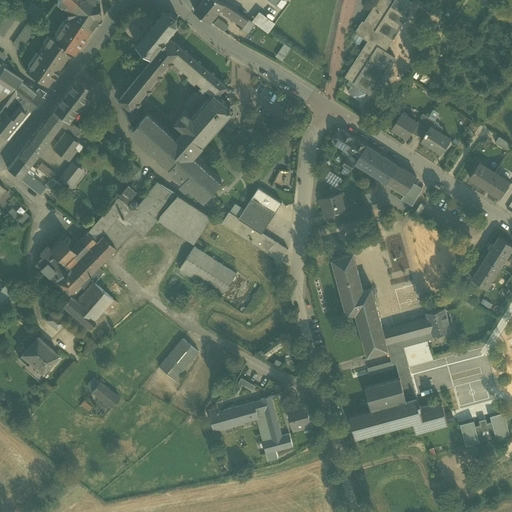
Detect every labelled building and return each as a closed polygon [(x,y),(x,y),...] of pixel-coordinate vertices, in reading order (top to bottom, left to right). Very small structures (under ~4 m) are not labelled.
[(59,0),(62,2),(62,7),(67,11),(76,0),(59,0)] [(76,0),(67,11),(67,14),(99,10),(98,4),(94,4),(93,0),(76,0)] [(220,1),(218,0),(201,0),(193,10),(210,23),(222,10),(225,5),(220,1)] [(284,0),(280,0),(277,5),(278,6),(282,9),(287,2),(284,0)] [(404,15),(413,2),(409,0),(378,0),(364,22),(362,21),(355,33),(368,41),(345,77),(349,80),(347,84),(351,87),(348,91),(354,95),(353,96),(361,101),(366,93),(365,93),(366,91),(371,94),(395,57),(386,51),(408,17),(404,15)] [(31,3),(24,9),(41,22),(46,14),(31,3)] [(225,5),(222,10),(224,11),(223,13),(223,14),(243,27),(248,20),(225,5)] [(0,21),(0,35),(2,37),(19,13),(10,7),(0,21)] [(100,16),(99,10),(67,14),(67,17),(89,31),(94,24),(97,24),(96,17),(100,16)] [(139,47),(150,56),(151,58),(151,60),(169,38),(168,36),(172,31),(174,33),(175,32),(173,30),(176,26),(179,27),(179,25),(177,25),(176,19),(178,18),(177,17),(175,17),(171,15),(171,13),(170,12),(169,14),(165,15),(164,13),(162,15),(164,16),(161,19),(159,18),(158,20),(159,21),(155,25),(154,24),(153,25),(154,26),(150,32),(149,31),(148,32),(149,33),(145,38),(143,36),(142,38),(144,39),(138,45),(136,45),(136,47),(138,46),(139,47)] [(259,12),(251,22),(255,25),(268,34),(275,24),(259,12)] [(89,31),(67,17),(64,22),(64,26),(62,30),(83,43),(86,38),(85,38),(89,31)] [(224,32),(228,26),(217,18),(213,25),(224,32)] [(11,45),(20,51),(37,26),(28,20),(11,45)] [(248,20),(243,27),(242,30),(248,34),(255,25),(251,22),(248,20)] [(83,43),(62,30),(60,33),(56,34),(52,40),(71,53),(73,54),(78,48),(79,49),(83,43)] [(172,40),(169,38),(151,60),(119,99),(132,109),(136,104),(140,100),(147,90),(150,87),(158,77),(161,73),(169,63),(172,60),(174,62),(207,90),(211,93),(213,91),(218,96),(226,86),(172,40)] [(68,57),(71,53),(52,40),(51,39),(49,42),(44,43),(41,48),(62,63),(67,56),(68,57)] [(284,44),(275,57),(282,61),(291,49),(284,44)] [(57,70),(62,63),(41,48),(37,54),(38,58),(35,61),(56,75),(59,71),(57,70)] [(53,79),(56,75),(35,61),(33,65),(29,65),(25,71),(47,86),(52,78),(53,79)] [(6,113),(15,100),(8,95),(15,87),(0,77),(0,72),(4,67),(0,65),(0,64),(0,108),(2,111),(6,113)] [(0,77),(15,87),(20,81),(22,78),(4,67),(0,72),(0,77)] [(68,121),(91,90),(76,79),(53,110),(68,121)] [(27,110),(29,112),(41,97),(35,92),(20,81),(15,87),(8,95),(15,100),(20,104),(27,110)] [(35,92),(41,97),(45,92),(38,88),(35,92)] [(220,126),(232,113),(230,106),(218,96),(213,91),(211,93),(210,95),(208,97),(192,116),(181,127),(182,128),(187,131),(190,134),(203,146),(216,130),(217,130),(221,126),(220,126)] [(185,102),(185,110),(188,112),(204,94),(202,92),(193,93),(185,102)] [(204,94),(188,112),(192,116),(208,97),(205,93),(204,94)] [(20,104),(10,116),(18,121),(27,110),(20,104)] [(2,111),(0,108),(0,134),(4,138),(18,121),(10,116),(6,113),(2,111)] [(68,121),(53,110),(42,123),(55,133),(60,126),(75,136),(80,128),(68,121)] [(175,122),(181,127),(192,116),(188,112),(185,110),(175,122)] [(433,110),(429,117),(435,121),(439,114),(433,110)] [(221,181),(194,156),(189,161),(176,150),(173,147),(172,143),(176,139),(179,139),(147,112),(140,120),(144,123),(135,134),(171,166),(169,168),(183,180),(180,183),(186,189),(189,186),(205,199),(221,181)] [(394,124),(391,129),(399,134),(400,133),(408,138),(412,132),(418,123),(417,122),(401,112),(396,120),(394,124)] [(418,123),(412,132),(417,136),(429,117),(423,113),(417,122),(418,123)] [(394,124),(396,120),(389,116),(386,120),(394,124)] [(429,117),(417,136),(422,139),(428,130),(430,127),(431,127),(435,121),(429,117)] [(131,131),(135,134),(144,123),(140,120),(131,131)] [(438,136),(440,133),(443,130),(442,127),(439,125),(438,123),(435,121),(431,127),(430,127),(428,130),(438,136)] [(55,133),(42,123),(28,141),(41,151),(55,133)] [(355,163),(366,145),(341,129),(338,130),(332,140),(353,153),(349,159),(347,157),(342,165),(351,170),(355,163)] [(428,130),(422,139),(422,140),(442,153),(451,140),(440,133),(438,136),(428,130)] [(179,136),(179,139),(183,142),(188,136),(184,132),(182,132),(179,136)] [(77,142),(65,133),(52,149),(68,161),(76,151),(78,152),(82,146),(77,142)] [(194,156),(203,146),(190,134),(188,136),(183,142),(176,150),(189,161),(194,156)] [(511,145),(499,137),(495,142),(508,151),(511,145)] [(179,139),(176,139),(172,143),(173,147),(176,150),(183,142),(179,139)] [(18,155),(30,165),(41,151),(28,141),(18,155)] [(398,165),(366,145),(355,163),(387,182),(398,165)] [(30,165),(18,155),(7,169),(19,179),(25,172),(30,165)] [(60,178),(77,188),(87,171),(70,161),(60,178)] [(54,173),(41,163),(37,169),(45,175),(51,179),(54,173)] [(469,178),(485,187),(494,173),(479,163),(469,178)] [(416,177),(398,165),(387,182),(386,183),(395,188),(395,187),(405,194),(411,185),(413,182),(416,177)] [(328,190),(340,186),(345,180),(329,170),(325,177),(324,185),(327,185),(328,190)] [(25,172),(19,179),(39,195),(45,188),(25,172)] [(510,183),(494,173),(485,187),(500,198),(510,183)] [(139,175),(137,177),(135,179),(135,182),(135,184),(136,187),(138,188),(141,189),(143,189),(146,188),(148,186),(149,184),(149,181),(148,179),(147,177),(144,175),(142,175),(139,175)] [(56,182),(48,191),(54,195),(61,186),(56,182)] [(132,208),(128,206),(119,216),(135,228),(134,228),(142,235),(157,218),(195,242),(211,216),(157,182),(136,206),(134,208),(133,209),(132,208)] [(413,193),(418,196),(423,189),(413,182),(411,185),(416,188),(413,193)] [(89,247),(119,216),(128,206),(126,203),(136,192),(127,184),(80,238),(89,247)] [(416,188),(411,185),(405,194),(402,199),(412,205),(418,196),(413,193),(416,188)] [(325,197),(342,192),(340,186),(328,190),(323,191),(325,197)] [(262,232),(282,202),(258,187),(244,208),(235,202),(221,223),(280,261),(288,249),(262,232)] [(373,191),(361,195),(364,206),(377,203),(373,191)] [(346,203),(343,192),(342,192),(325,197),(320,198),(325,218),(340,213),(339,211),(350,208),(348,202),(346,203)] [(425,206),(420,203),(414,214),(418,216),(425,206)] [(12,208),(3,217),(12,225),(20,216),(12,208)] [(28,216),(24,212),(17,220),(21,224),(28,216)] [(89,247),(103,261),(134,228),(135,228),(119,216),(89,247)] [(97,267),(101,270),(106,264),(103,261),(89,247),(80,238),(74,243),(64,233),(58,239),(59,240),(50,248),(47,246),(39,254),(42,257),(35,264),(68,297),(70,295),(69,295),(97,267)] [(485,258),(501,268),(511,249),(511,244),(498,236),(493,244),(491,243),(488,248),(490,250),(485,258)] [(221,296),(236,274),(194,246),(179,269),(221,296)] [(363,289),(353,253),(332,258),(347,315),(356,313),(367,355),(388,350),(383,329),(371,286),(363,289)] [(501,268),(485,258),(471,279),(488,289),(501,268)] [(112,299),(114,301),(124,290),(101,270),(97,267),(69,295),(70,295),(72,297),(78,291),(82,294),(92,282),(112,299)] [(220,299),(243,314),(260,287),(237,272),(236,274),(221,296),(220,299)] [(82,294),(76,301),(84,309),(83,311),(93,320),(102,310),(112,299),(92,282),(82,294)] [(0,304),(2,306),(12,292),(3,286),(0,290),(0,304)] [(72,297),(70,295),(68,297),(62,305),(89,329),(95,322),(93,320),(83,311),(84,309),(76,301),(72,297)] [(476,303),(464,296),(461,301),(472,309),(476,303)] [(107,315),(117,303),(114,301),(112,299),(102,310),(107,315)] [(427,317),(432,336),(451,331),(445,308),(426,313),(427,317)] [(61,321),(52,313),(45,320),(57,330),(61,325),(61,321)] [(427,317),(383,329),(388,350),(392,364),(396,363),(400,378),(406,401),(417,398),(403,347),(429,340),(433,339),(432,336),(427,317)] [(42,373),(58,355),(37,336),(21,354),(22,355),(18,358),(27,366),(30,363),(42,373)] [(160,368),(174,380),(196,352),(182,340),(160,368)] [(239,394),(244,386),(252,390),(255,384),(240,376),(232,390),(239,394)] [(92,390),(99,382),(93,378),(87,386),(92,390)] [(406,401),(400,378),(365,387),(372,410),(349,416),(355,437),(413,422),(416,433),(423,432),(448,425),(442,402),(421,408),(420,404),(419,404),(417,398),(406,401)] [(91,391),(112,407),(119,398),(99,381),(99,382),(92,390),(91,391)] [(292,446),(289,434),(282,436),(271,396),(261,399),(261,400),(220,411),(219,407),(209,410),(215,429),(243,422),(245,430),(259,426),(263,441),(272,439),(275,451),(292,446)] [(80,405),(88,411),(91,407),(83,401),(80,405)] [(312,424),(305,402),(286,407),(293,431),(304,428),(304,426),(312,424)] [(474,421),(460,425),(466,446),(480,442),(479,441),(496,437),(496,438),(510,434),(504,413),(490,416),(492,422),(487,423),(486,421),(480,423),(480,425),(475,426),(474,421)]
